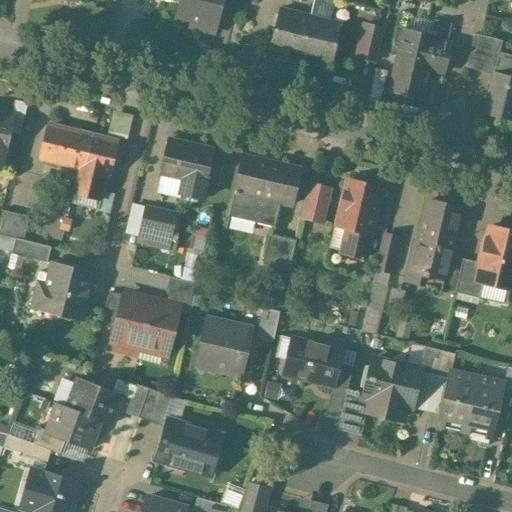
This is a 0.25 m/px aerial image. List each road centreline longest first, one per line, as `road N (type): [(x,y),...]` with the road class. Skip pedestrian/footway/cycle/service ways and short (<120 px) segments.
road 1 (residential): [(511,170),(0,51)]
road 2 (residential): [(511,502),(363,463),(303,461)]
